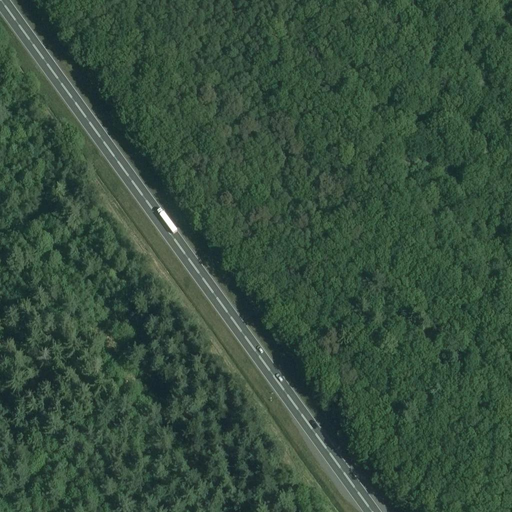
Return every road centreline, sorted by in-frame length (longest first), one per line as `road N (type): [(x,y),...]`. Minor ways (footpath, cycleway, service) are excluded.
road 1 (trunk): [(371,511),(0,0)]
road 2 (track): [(325,511),(98,193),(83,190),(0,241)]
